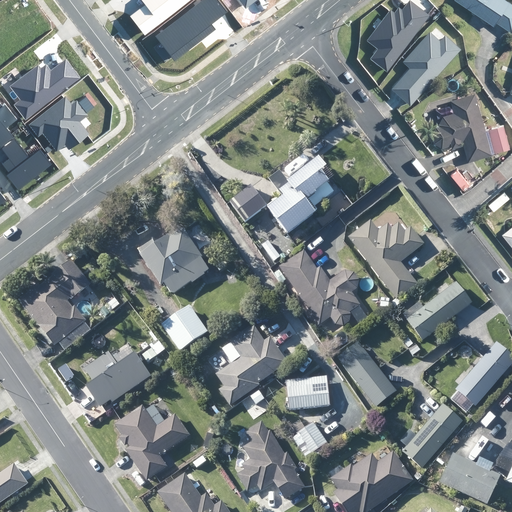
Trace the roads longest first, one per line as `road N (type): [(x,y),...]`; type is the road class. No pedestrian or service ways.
road 1 (residential): [(511,298),(299,29)]
road 2 (unclassified): [(169,131),(0,261)]
road 3 (residential): [(109,511),(0,352)]
road 4 (residential): [(169,131),(68,0)]
road 5 (unclassified): [(299,29),(169,131)]
